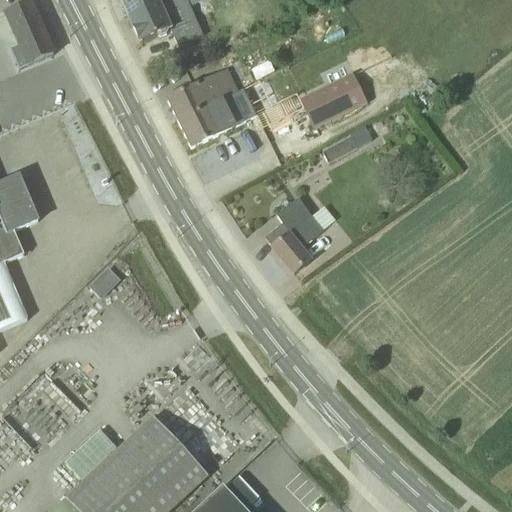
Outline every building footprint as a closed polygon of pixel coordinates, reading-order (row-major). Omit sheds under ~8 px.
[(119,0),(129,21),(174,0),(119,0)] [(186,0),(174,0),(129,21),(140,46),(171,32),(173,36),(178,49),(202,38),(186,0)] [(53,57),(41,29),(30,5),(4,16),(17,47),(10,51),(19,72),(53,57)] [(251,73),(256,82),(274,73),(269,64),(251,73)] [(228,73),(185,94),(167,103),(178,126),(230,100),(239,96),(228,73)] [(299,102),(304,112),(315,134),(368,108),(352,76),(299,102)] [(191,151),(209,142),(251,122),(244,107),(235,112),(230,100),(178,126),(191,151)] [(350,139),(321,155),(328,168),(357,152),(350,139)] [(0,336),(29,324),(3,266),(24,258),(14,234),(38,223),(31,208),(35,206),(29,193),(25,195),(19,179),(0,187),(0,186),(0,336)] [(282,226),(264,240),(293,276),(311,262),(301,251),(322,234),(311,220),(298,201),(275,217),(282,226)] [(101,303),(111,293),(99,280),(89,290),(101,303)] [(171,511),(193,492),(208,478),(147,413),(151,409),(142,400),(124,417),(138,433),(65,502),(74,511),(171,511)] [(63,463),(82,483),(118,450),(99,430),(63,463)] [(243,511),(223,490),(199,511),(243,511)]
